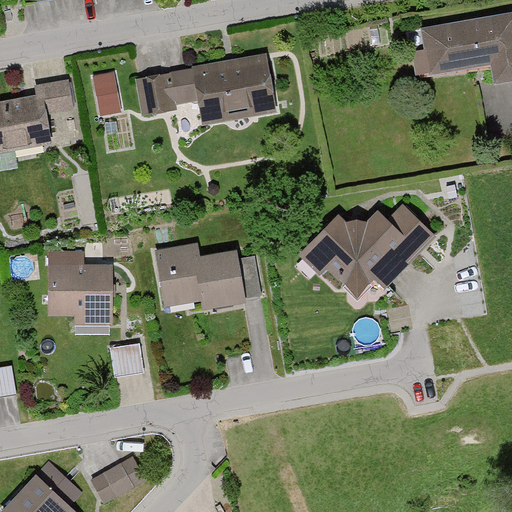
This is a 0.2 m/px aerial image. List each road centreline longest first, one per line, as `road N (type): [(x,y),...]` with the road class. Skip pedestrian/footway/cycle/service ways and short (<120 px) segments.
road 1 (residential): [(0,444),(422,369)]
road 2 (residential): [(0,51),(281,0)]
